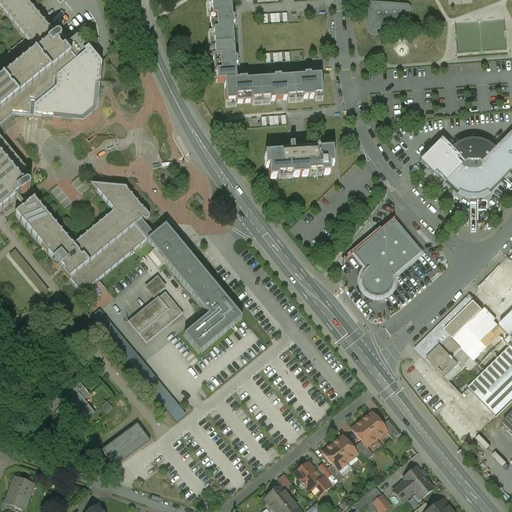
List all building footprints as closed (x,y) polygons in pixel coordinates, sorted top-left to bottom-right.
[(0,0),(0,213),(15,201),(14,199),(15,199),(17,196),(18,196),(20,197),(29,190),(29,189),(30,188),(30,187),(29,186),(29,185),(28,184),(26,184),(25,184),(24,184),(23,185),(22,184),(23,184),(17,177),(25,171),(0,141),(0,124),(0,125),(5,122),(8,118),(8,115),(11,114),(33,116),(32,120),(82,125),(97,113),(101,64),(97,59),(88,48),(85,50),(82,48),(84,46),(77,37),(62,49),(57,43),(59,41),(60,40),(61,40),(61,38),(60,37),(60,36),(59,35),(58,35),(57,35),(56,35),(55,35),(35,52),(0,80),(0,0)] [(0,0),(0,10),(24,39),(35,52),(55,35),(56,35),(57,35),(58,35),(59,35),(36,7),(33,9),(25,0),(0,0)] [(212,46),(212,47),(234,45),(234,44),(233,44),(232,27),(234,26),(233,19),(231,19),(230,1),(231,1),(231,0),(209,2),(209,3),(211,3),(212,16),(210,16),(211,32),(213,32),(214,46),(212,46)] [(369,5),(367,6),(365,8),(365,10),(370,31),(372,32),(373,32),(404,24),(406,21),(409,11),(408,9),(407,8),(381,6),(382,7),(376,8),(376,5),(369,5)] [(24,39),(0,58),(0,80),(35,52),(24,39)] [(214,83),(224,82),(237,81),(236,67),(237,67),(236,60),(235,60),(234,45),(212,47),(214,83)] [(262,102),(270,101),(290,100),(321,98),(321,99),(322,99),(320,75),(319,75),(319,76),(310,76),(310,75),(304,76),(304,77),(294,77),(293,77),(294,77),(280,78),(280,77),(274,78),(274,79),(261,80),(261,79),(260,79),(260,80),(246,81),(246,80),(238,80),(239,81),(237,81),(224,82),(226,105),(227,105),(261,102),(262,103),(262,102)] [(120,139),(129,157),(141,150),(144,154),(159,147),(147,124),(134,131),(109,83),(104,86),(129,135),(120,139)] [(450,151),(441,141),(419,163),(432,176),(435,174),(454,192),(456,193),(458,195),(461,197),(467,199),(471,199),(474,199),(478,199),(481,198),(483,197),(487,195),(490,193),(492,191),(511,174),(510,173),(511,171),(511,135),(510,134),(494,150),(490,148),(488,146),(484,144),(481,143),(478,142),(475,142),(471,142),(469,142),(466,142),(462,143),(458,145),(455,147),(453,149),(450,151)] [(270,159),(263,159),(264,172),(267,172),(268,183),(277,183),(277,180),(290,179),(291,182),(308,181),(308,178),(320,177),(320,180),(329,179),(329,170),(332,170),(331,154),(292,157),(270,159)] [(72,245),(34,199),(25,206),(22,208),(14,215),(52,262),(53,261),(55,262),(54,263),(53,264),(52,265),(52,266),(52,267),(53,268),(53,269),(54,269),(54,270),(55,270),(56,270),(57,270),(58,269),(60,268),(63,271),(61,272),(81,296),(143,245),(147,241),(135,227),(141,221),(141,220),(143,221),(143,222),(144,222),(145,222),(146,222),(147,222),(147,221),(148,221),(148,220),(149,219),(149,218),(149,217),(148,216),(125,189),(110,187),(108,184),(105,187),(102,186),(95,192),(112,212),(72,245)] [(15,199),(22,208),(25,206),(17,196),(15,199)] [(419,255),(392,222),(394,220),(393,220),(381,231),(379,229),(350,254),(351,255),(344,261),(345,262),(352,256),(365,272),(363,274),(362,276),(361,279),(360,282),(360,285),(361,288),(362,291),(364,294),(366,296),(369,298),(372,299),(375,300),(378,299),(379,302),(385,300),(384,298),(387,296),(389,294),(391,291),(392,288),(392,285),(392,281),(392,279),(419,255)] [(162,229),(143,245),(209,322),(185,342),(204,365),(247,329),(162,229)] [(157,278),(144,289),(153,300),(166,289),(157,278)] [(507,319),(511,314),(511,291),(496,308),(507,319)] [(182,315),(165,293),(158,299),(158,298),(127,323),(138,336),(139,336),(146,345),(182,315)] [(444,332),(473,303),(469,299),(417,351),(429,363),(439,354),(436,351),(449,338),(444,332)] [(511,335),(509,338),(498,328),(493,322),(495,320),(484,309),(482,312),(473,303),(444,332),(449,338),(461,350),(491,380),(482,389),(496,402),(504,394),(505,395),(511,388),(511,335)] [(157,380),(99,311),(90,318),(148,388),(157,380)] [(511,314),(507,319),(498,328),(509,338),(511,335),(511,314)] [(439,354),(429,363),(444,379),(457,366),(453,362),(453,361),(451,359),(461,350),(449,338),(436,351),(439,354)] [(66,389),(74,398),(56,413),(64,422),(72,416),(80,426),(94,414),(83,401),(89,396),(76,380),(66,389)] [(454,401),(445,407),(472,440),(482,430),(455,401),(455,400),(454,401)] [(511,413),(500,425),(511,436),(511,413)] [(363,420),(361,422),(376,441),(385,433),(386,433),(381,427),(371,414),(364,420),(363,420)] [(366,449),(366,448),(376,441),(361,422),(358,424),(351,430),(361,443),(366,449)] [(387,422),(381,427),(386,433),(385,433),(392,441),(398,436),(387,422)] [(137,448),(138,439),(144,439),(146,424),(134,423),(134,429),(125,428),(124,440),(126,440),(125,447),(137,448)] [(485,433),(477,441),(489,451),(497,443),(485,433)] [(334,443),(331,445),(346,464),(356,457),(356,456),(352,450),(342,438),(334,444),(334,443)] [(361,443),(356,446),(367,461),(373,456),(366,448),(366,449),(361,443)] [(336,472),(337,472),(346,464),(331,445),(329,447),(329,448),(322,454),(331,466),(336,472)] [(356,446),(352,450),(356,456),(356,457),(362,465),(367,461),(356,446)] [(308,465),(294,476),(308,493),(310,491),(317,499),(330,488),(323,480),(321,482),(308,465)] [(327,470),(323,465),(318,469),(327,480),(332,476),(327,470)] [(331,466),(327,470),(332,476),(338,484),(343,480),(337,472),(336,472),(331,466)] [(402,479),(405,482),(392,492),(401,504),(414,494),(427,484),(427,483),(415,469),(402,479)] [(283,475),(277,479),(286,491),(292,486),(283,475)] [(33,486),(15,479),(5,505),(14,508),(23,511),(33,486)] [(427,484),(414,494),(416,495),(412,498),(417,504),(433,491),(427,484)] [(291,503),(279,488),(263,500),(272,511),(279,511),(291,503),(291,502),(291,503)] [(385,511),(390,508),(375,489),(361,500),(366,506),(371,502),(372,504),(378,511),(385,511)] [(358,511),(366,506),(361,500),(352,507),(355,511),(358,511)] [(446,508),(441,502),(430,511),(428,511),(449,511),(450,511),(450,510),(448,508),(446,508)] [(298,511),(291,503),(279,511),(298,511)]
